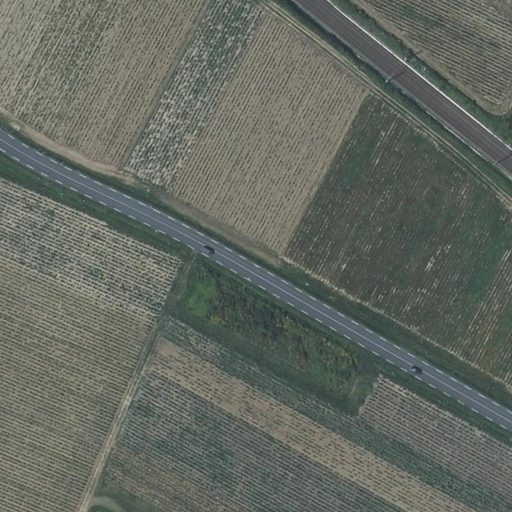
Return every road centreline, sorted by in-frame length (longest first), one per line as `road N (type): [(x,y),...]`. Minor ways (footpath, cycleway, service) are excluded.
road 1 (secondary): [(0,138),(199,241),(511,421)]
road 2 (track): [(511,204),(263,0)]
road 3 (track): [(78,511),(199,241)]
road 4 (track): [(351,0),(494,114),(511,84)]
